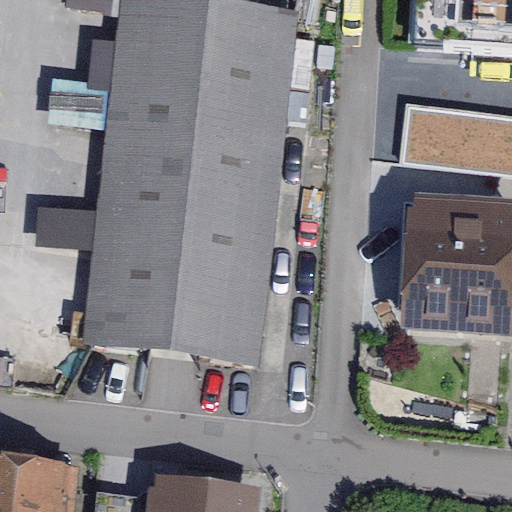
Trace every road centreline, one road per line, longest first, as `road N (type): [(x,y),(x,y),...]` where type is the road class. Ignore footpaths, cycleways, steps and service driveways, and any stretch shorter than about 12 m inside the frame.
road 1 (residential): [(0,416),(326,452)]
road 2 (residential): [(326,452),(511,473)]
